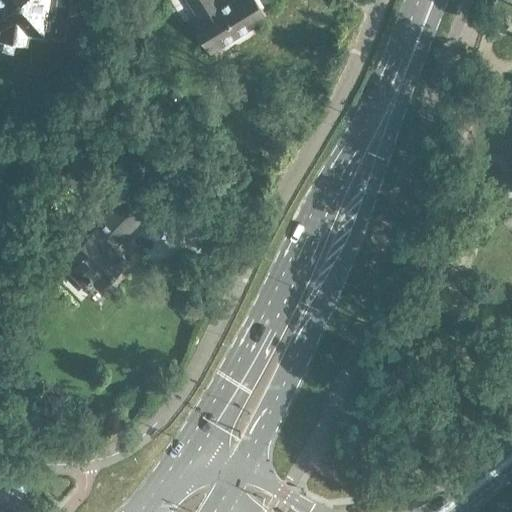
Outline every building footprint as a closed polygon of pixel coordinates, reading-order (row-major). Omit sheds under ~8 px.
[(0,0),(0,28),(26,32),(26,29),(41,31),(41,35),(61,38),(67,0),(0,0)] [(186,0),(198,18),(192,21),(209,49),(237,32),(234,27),(246,20),(249,24),(264,15),(255,0),(227,0),(220,5),(216,0),(186,0)] [(69,113),(64,126),(80,132),(85,119),(69,113)] [(42,136),(29,167),(40,171),(53,140),(42,136)] [(99,284),(125,258),(113,246),(142,217),(120,196),(90,226),(93,228),(57,264),(72,279),(83,268),(87,271),(85,275),(89,279),(91,276),(99,284)]
